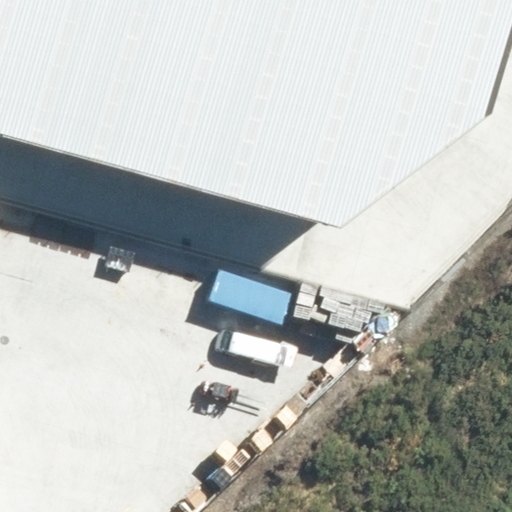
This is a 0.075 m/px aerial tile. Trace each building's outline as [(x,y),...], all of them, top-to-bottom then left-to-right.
[(0,0),(0,112),(320,199),(469,81),(491,0),(0,0)] [(501,160),(429,141),(416,194),(412,209),(484,228),(501,160)] [(511,160),(495,203),(511,209),(511,160)] [(185,505),(279,437),(237,380),(143,448),(185,505)] [(149,511),(156,504),(52,418),(0,481),(0,511),(149,511)]
